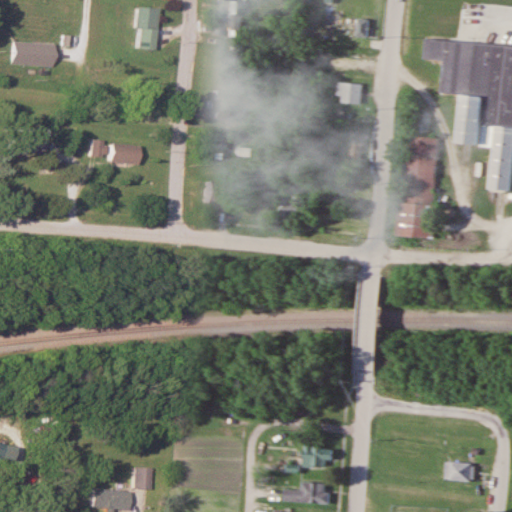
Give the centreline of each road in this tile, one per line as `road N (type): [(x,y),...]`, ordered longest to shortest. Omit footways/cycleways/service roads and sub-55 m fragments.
road 1 (residential): [(491,261),(0,222)]
road 2 (residential): [(397,0),(372,273)]
road 3 (residential): [(168,236),(189,0)]
road 4 (residential): [(497,511),(504,446),(498,425),(363,404)]
road 5 (residential): [(355,511),(365,375)]
